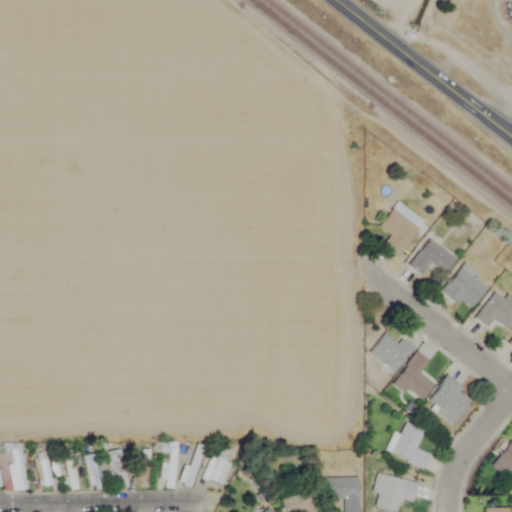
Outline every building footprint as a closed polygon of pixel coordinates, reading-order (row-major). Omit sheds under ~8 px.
[(419,219),(392,203),(376,228),(387,235),(380,248),(395,257),(419,219)] [(418,276),(427,264),(442,275),(453,260),(426,239),(405,266),(418,276)] [(486,287),(460,265),(439,290),(465,312),(486,287)] [(472,319),(485,328),(490,320),(505,331),(511,321),(511,300),(504,295),(502,299),(491,291),(472,319)] [(393,345),(382,335),(366,352),(391,374),(411,350),(399,339),(393,345)] [(392,380),(419,401),(432,385),(417,373),(426,361),(415,352),(392,380)] [(449,425),(470,398),(444,377),(422,404),(449,425)] [(420,468),(426,454),(414,449),(421,431),(400,422),(386,454),(420,468)] [(511,444),(509,442),(493,459),(511,475),(511,444)] [(1,453),(7,453),(7,491),(20,491),(20,444),(1,444),(1,453)] [(200,448),(190,445),(178,485),(188,488),(200,448)] [(174,449),(166,448),(165,464),(159,463),(157,488),(170,489),(174,449)] [(59,452),(65,491),(75,490),(68,450),(59,452)] [(103,453),(111,491),(125,488),(118,450),(103,453)] [(146,487),(146,450),(137,450),(137,487),(146,487)] [(199,482),(217,488),(229,454),(218,450),(215,458),(208,455),(199,482)] [(85,460),(84,490),(97,490),(97,460),(85,460)] [(394,511),(398,500),(410,503),(414,483),(374,474),(370,493),(375,494),(372,508),(388,511),(394,511)] [(322,498),(341,498),(340,511),(355,511),(356,478),(322,478),(322,498)] [(315,511),(308,484),(277,492),(282,511),(315,511)]
